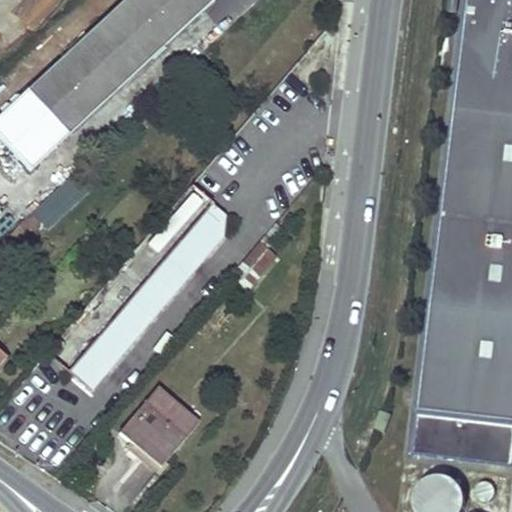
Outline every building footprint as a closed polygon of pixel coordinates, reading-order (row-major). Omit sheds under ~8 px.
[(123,0),(0,117),(0,135),(33,172),(214,0),(123,0)] [(0,0),(30,27),(55,0),(63,0),(64,0),(63,0),(0,0)] [(511,2),(495,0),(466,0),(411,457),(511,468),(511,2)] [(75,179),(32,211),(45,228),(88,196),(75,179)] [(46,355),(65,372),(216,196),(197,180),(46,355)] [(21,189),(3,213),(14,221),(32,197),(21,189)] [(216,196),(65,372),(92,395),(235,229),(234,211),(216,196)] [(0,267),(30,240),(18,227),(0,244),(0,267)] [(272,257),(257,244),(232,274),(246,287),(272,257)] [(197,424),(157,389),(119,435),(133,448),(138,443),(163,464),(197,424)] [(383,434),(390,417),(380,412),(373,430),(383,434)] [(163,464),(138,443),(133,448),(129,454),(154,475),(163,464)] [(464,511),(469,500),(433,486),(422,511),(464,511)]
